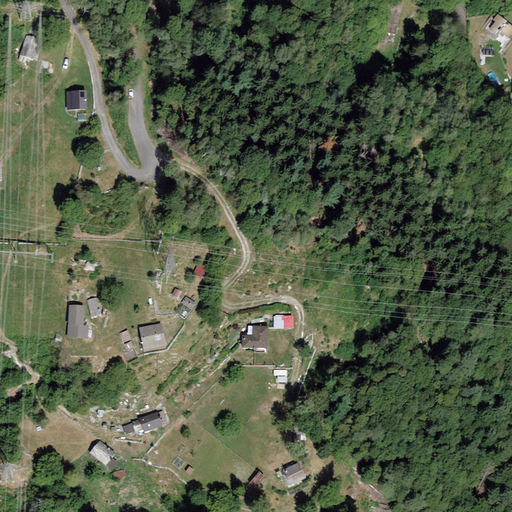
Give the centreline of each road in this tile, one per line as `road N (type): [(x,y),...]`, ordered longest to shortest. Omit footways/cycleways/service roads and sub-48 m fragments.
road 1 (track): [(144,153),(192,171),(224,203),(247,257),(221,300),(240,306),(287,299),(300,313),(278,464)]
road 2 (unclassified): [(122,0),(135,51),(137,134),(151,168),(141,175),(125,165),(102,122),(89,52),(64,0)]
road 3 (unclassified): [(511,127),(461,51),(461,0)]
